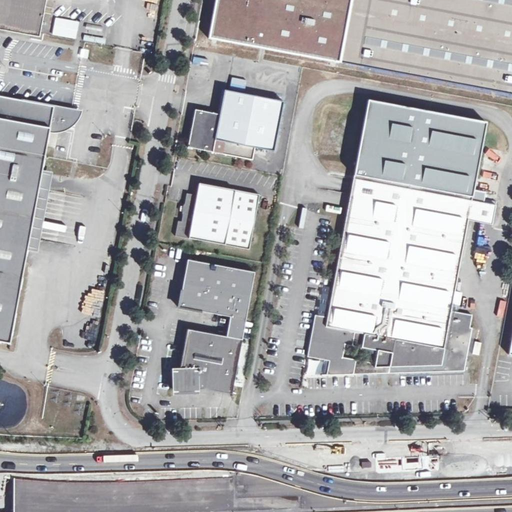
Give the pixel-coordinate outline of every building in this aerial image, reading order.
[(0,0),(0,28),(31,34),(31,38),(42,40),(43,33),(40,33),(46,0),(0,0)] [(213,0),(206,38),(339,63),(351,0),(213,0)] [(511,0),(351,0),(339,63),(511,95),(511,0)] [(54,34),(75,39),(79,22),(57,18),(54,34)] [(194,57),(189,76),(203,79),(208,60),(194,57)] [(189,146),(253,158),(256,146),(275,150),(284,100),(225,89),(221,113),(196,108),(189,146)] [(0,340),(10,343),(53,123),(70,126),(73,111),(71,108),(0,94),(0,340)] [(354,179),(362,181),(484,203),(485,196),(473,194),(487,126),(369,100),(354,179)] [(465,371),(473,329),(470,328),(472,316),(451,312),(470,217),(493,222),(496,205),(484,203),(362,181),(356,211),(349,209),(328,318),(316,315),(308,357),(330,362),(327,375),(465,371)] [(260,193),(200,182),(197,194),(187,192),(182,220),(179,219),(176,234),(250,248),(260,193)] [(230,317),(246,319),(255,272),(188,259),(179,307),(230,317)] [(503,316),(506,302),(500,301),(498,315),(503,316)] [(230,317),(226,336),(242,339),(246,319),(230,317)] [(187,329),(179,369),(172,369),(174,394),(200,393),(200,387),(232,392),(242,339),(226,336),(187,329)] [(440,455),(401,456),(401,473),(440,471),(440,455)]
